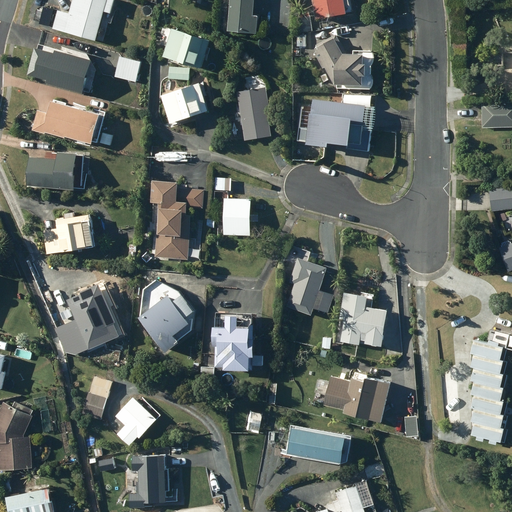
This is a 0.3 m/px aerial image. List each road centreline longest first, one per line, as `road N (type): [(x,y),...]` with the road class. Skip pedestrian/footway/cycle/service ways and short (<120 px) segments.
road 1 (residential): [(427,0),(427,221)]
road 2 (residential): [(427,221),(364,212),(313,188)]
